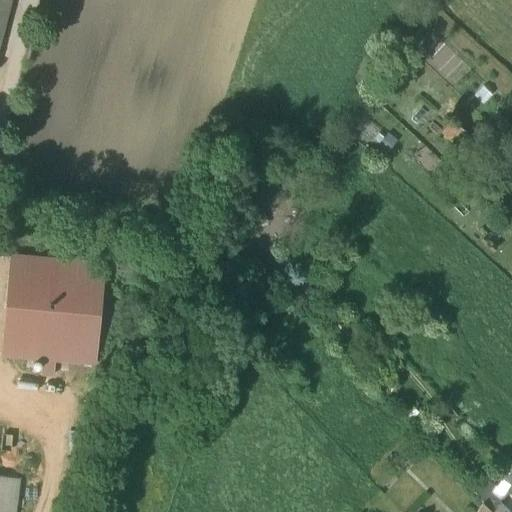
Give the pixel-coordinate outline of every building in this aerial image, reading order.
[(0,0),(0,41),(10,0),(0,0)] [(98,366),(106,263),(11,256),(3,358),(98,366)] [(511,468),(503,460),(479,499),(483,503),(492,511),(499,502),(504,506),(511,493),(511,468)] [(14,511),(19,479),(0,476),(0,511),(14,511)] [(510,511),(504,506),(499,502),(492,511),(510,511)] [(492,511),(483,503),(477,511),(492,511)]
